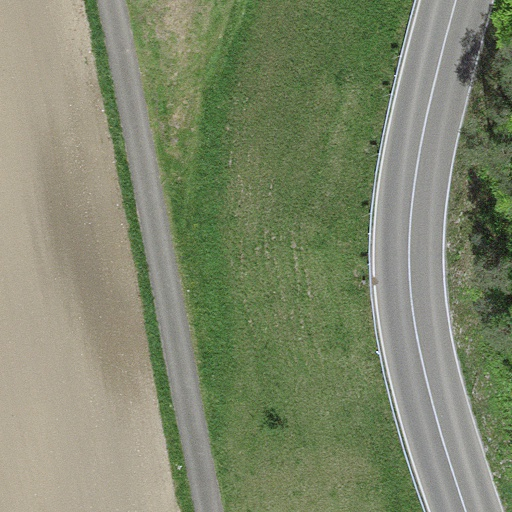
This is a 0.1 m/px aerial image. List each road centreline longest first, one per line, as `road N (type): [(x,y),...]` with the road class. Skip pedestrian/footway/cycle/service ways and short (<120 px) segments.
road 1 (primary): [(455,0),(416,172),(413,293),(463,511)]
road 2 (track): [(215,511),(118,0)]
